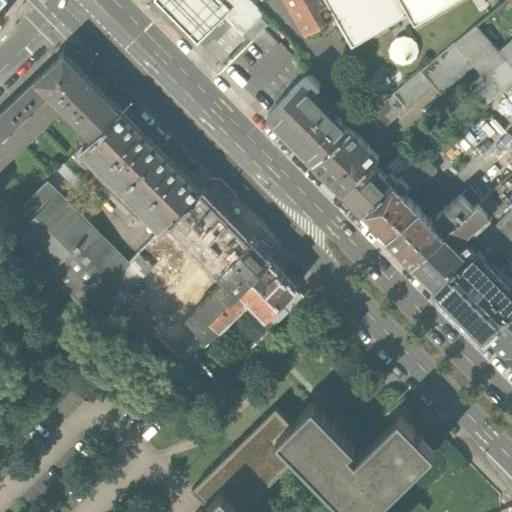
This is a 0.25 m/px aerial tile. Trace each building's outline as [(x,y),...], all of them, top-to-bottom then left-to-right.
[(156,0),(198,41),(207,32),(230,9),(221,0),(156,0)] [(263,13),(250,0),(216,0),(222,5),(217,9),(223,15),(242,34),(243,33),(251,42),(268,25),(260,17),(263,13)] [(288,0),(306,29),(335,13),(327,0),(288,0)] [(327,0),(335,13),(351,42),(408,10),(414,21),(451,0),(327,0)] [(476,24),(454,42),(474,65),(482,74),(503,55),(498,49),(476,24)] [(511,83),(511,37),(498,49),(503,55),(482,74),(474,65),(466,71),(474,80),(468,86),(487,104),(511,84),(511,83)] [(454,42),(370,112),(382,127),(433,84),(440,93),(466,71),(474,65),(454,42)] [(92,136),(120,109),(90,80),(63,52),(36,78),(62,105),(92,136)] [(333,121),(308,95),(320,83),(310,73),(267,114),(313,160),(349,129),(337,117),(333,121)] [(36,78),(0,112),(0,120),(21,144),(62,105),(36,78)] [(100,168),(121,189),(160,150),(153,143),(120,109),(92,136),(83,146),(102,166),(100,168)] [(0,163),(21,144),(0,120),(0,163)] [(349,129),(313,160),(342,190),(373,161),(378,156),(351,128),(349,129)] [(168,158),(160,150),(121,189),(141,209),(143,207),(163,228),(167,224),(200,191),(168,158)] [(342,190),(361,210),(415,164),(405,151),(387,167),(391,171),(386,175),(373,161),(342,190)] [(436,169),(425,156),(415,164),(361,210),(383,232),(387,235),(419,208),(416,205),(402,190),(408,187),(410,189),(413,189),(436,169)] [(127,264),(46,182),(3,225),(84,307),(95,296),(127,264)] [(477,203),(482,199),(471,186),(462,193),(473,207),(477,203)] [(167,224),(191,248),(224,216),(218,209),(200,191),(167,224)] [(419,208),(387,235),(411,260),(473,207),(462,193),(438,214),(439,216),(441,219),(435,224),(419,208)] [(497,205),(488,194),(482,199),(477,203),(486,214),(497,205)] [(411,260),(434,283),(464,252),(452,240),(456,236),(458,238),(461,238),(486,216),(486,214),(477,203),(473,207),(411,260)] [(511,210),(486,234),(501,250),(511,239),(511,210)] [(216,273),(218,271),(249,241),(246,238),(242,234),(224,216),(191,248),(210,267),(216,273)] [(261,253),(249,241),(218,271),(230,282),(239,290),(269,260),(261,253)] [(485,334),(487,332),(511,306),(511,288),(471,247),(464,252),(434,283),(485,334)] [(95,296),(110,310),(130,290),(154,266),(139,251),(127,264),(95,296)] [(269,260),(239,290),(198,330),(192,336),(203,347),(247,304),(244,301),(247,298),(283,334),(313,305),(282,274),(269,260)] [(225,287),(222,283),(186,318),(198,330),(239,290),(230,282),(225,287)] [(511,306),(487,332),(511,357),(511,306)] [(158,338),(174,353),(192,336),(198,330),(186,318),(183,314),(158,338)] [(153,336),(144,346),(153,354),(162,345),(153,336)] [(380,511),(380,504),(382,504),(435,452),(436,451),(422,437),(399,414),(355,456),(350,451),(356,445),(313,401),(291,423),(276,407),(192,489),(207,505),(199,511),(380,511)]
